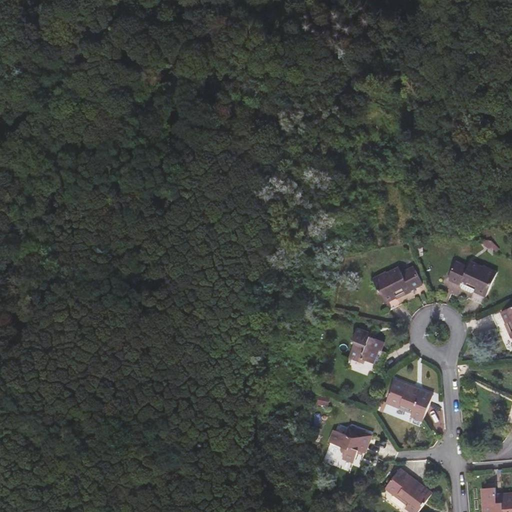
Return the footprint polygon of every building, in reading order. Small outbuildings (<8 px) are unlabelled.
[(2,123),(14,123),(14,119),(16,119),(17,109),(14,108),(14,107),(0,106),(0,119),(2,119),(2,123)] [(468,245),(458,248),(459,255),(470,252),(468,245)] [(472,275),(469,274),(467,278),(455,272),(449,287),(461,292),(463,296),(472,300),(475,299),(476,299),(487,304),(498,280),(484,273),(483,275),(473,271),(472,275)] [(400,274),(388,280),(389,282),(398,277),(400,281),(403,280),(400,274)] [(389,282),(388,280),(374,287),(386,311),(397,306),(398,307),(413,300),(412,298),(424,292),(416,278),(405,284),(403,280),(400,281),(398,277),(389,282)] [(487,304),(476,299),(473,307),(483,312),(487,304)] [(511,314),(502,319),(507,330),(506,331),(511,344),(511,314)] [(368,367),(374,370),(379,357),(382,358),(385,350),(372,345),(373,342),(359,337),(354,349),(357,350),(351,363),(364,368),(364,366),(368,367)] [(379,357),(374,370),(383,373),(388,360),(382,358),(379,357)] [(366,372),(368,367),(364,366),(364,368),(351,363),(350,366),(366,372)] [(415,398),(416,396),(397,388),(389,411),(414,420),(413,424),(426,429),(435,403),(423,398),(422,401),(415,398)] [(322,404),(320,413),(327,415),(329,406),(322,404)] [(347,466),(358,470),(361,462),(362,459),(366,461),(367,461),(373,445),(353,437),(350,444),(338,439),(334,451),(345,456),(345,458),(346,461),(348,462),(347,466)] [(418,491),(419,489),(403,477),(389,497),(410,511),(427,511),(436,501),(425,493),(424,495),(418,491)] [(511,511),(511,499),(500,501),(500,492),(486,493),(487,511),(511,511)]
